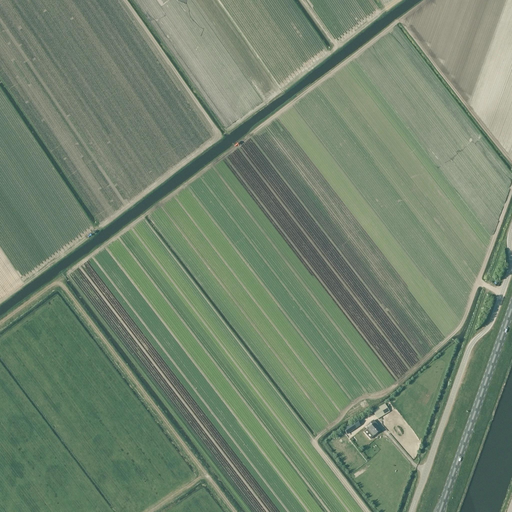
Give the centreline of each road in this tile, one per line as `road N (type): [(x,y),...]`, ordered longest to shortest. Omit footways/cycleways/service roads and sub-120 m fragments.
road 1 (unclassified): [(511,228),(511,263),(491,322),(468,349),(411,511)]
road 2 (primary): [(439,511),(511,307)]
